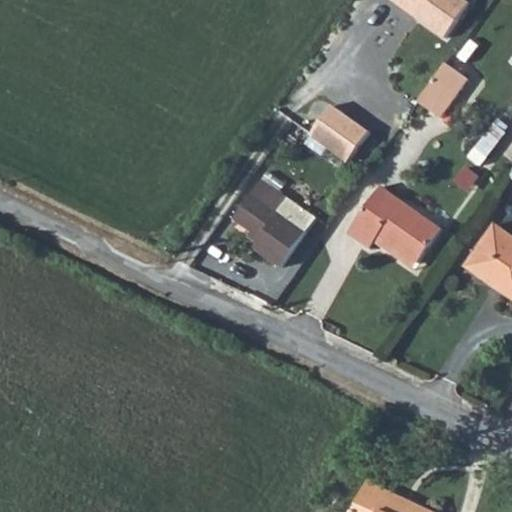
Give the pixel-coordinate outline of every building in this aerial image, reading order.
[(387,0),(441,39),(467,3),(462,0),(387,0)] [(445,65),(416,104),(437,120),(466,80),(445,65)] [(345,161),(367,131),(330,105),(308,135),(345,161)] [(493,119),(468,157),(482,167),(508,128),(493,119)] [(277,266),(312,217),(258,179),(228,221),(254,238),(248,247),(277,266)] [(372,246),(377,240),(383,232),(418,258),(442,223),(384,181),(351,230),(372,246)] [(511,230),(492,216),(466,253),(502,278),(498,284),(511,294),(511,230)] [(383,232),(377,240),(413,265),(418,258),(383,232)] [(502,278),(466,253),(461,259),(498,284),(502,278)] [(441,511),(381,486),(369,511),(441,511)]
